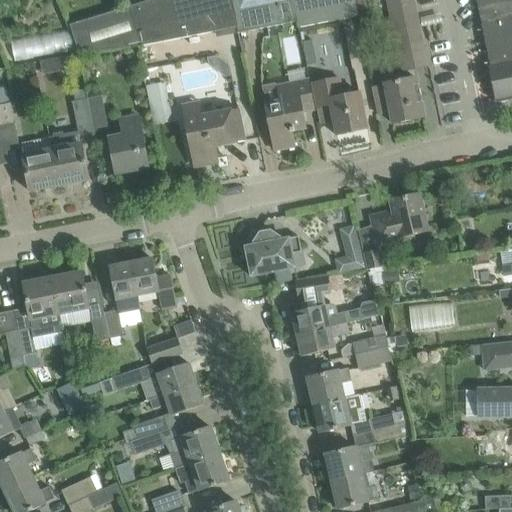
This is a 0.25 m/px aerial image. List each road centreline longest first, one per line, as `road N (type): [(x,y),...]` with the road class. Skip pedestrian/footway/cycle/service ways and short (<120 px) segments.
road 1 (residential): [(174,214),(511,136)]
road 2 (residential): [(307,511),(267,339),(255,324),(209,315)]
road 3 (residential): [(276,511),(209,315)]
road 4 (residential): [(0,249),(174,214)]
